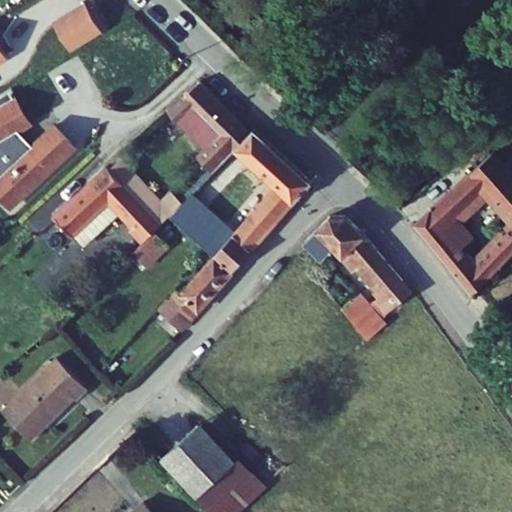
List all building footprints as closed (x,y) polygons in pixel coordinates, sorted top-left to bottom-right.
[(65,49),(97,29),(80,2),(48,22),(65,49)] [(193,79),(159,107),(169,118),(182,107),(184,109),(187,107),(207,129),(185,150),(199,166),(225,144),(242,130),(193,79)] [(6,90),(4,87),(0,89),(0,191),(2,194),(63,143),(46,122),(21,142),(11,126),(22,119),(5,91),(6,90)] [(304,181),(245,126),(242,130),(225,144),(265,182),(222,227),(242,246),(304,181)] [(511,236),(511,180),(480,146),(400,214),(461,288),(511,236)] [(101,162),(119,183),(129,174),(111,154),(101,162)] [(145,222),(150,217),(119,183),(101,162),(97,159),(39,207),(65,237),(64,240),(69,240),(70,237),(105,206),(118,221),(116,224),(128,238),(145,222)] [(150,217),(162,206),(171,198),(159,185),(149,195),(129,174),(119,183),(150,217)] [(162,206),(202,249),(222,227),(184,186),(171,198),(162,206)] [(297,239),(302,244),(315,256),(328,244),(333,249),(331,250),(347,267),(355,260),(375,281),(369,287),(373,292),(369,296),(380,310),(406,288),(359,233),(338,211),(325,210),(297,239)] [(128,238),(123,242),(135,256),(157,236),(145,222),(128,238)] [(152,294),(173,316),(186,302),(189,303),(242,246),(222,227),(202,249),(170,284),(165,279),(152,294)] [(302,244),(290,255),(309,275),(322,263),(315,256),(302,244)] [(357,289),(338,305),(363,335),(382,319),(357,289)] [(55,351),(0,400),(0,402),(26,431),(70,391),(73,394),(83,384),(55,351)] [(189,415),(151,449),(162,462),(199,426),(189,415)] [(206,509),(209,511),(216,511),(249,481),(199,426),(162,462),(206,509)] [(147,511),(131,493),(108,511),(147,511)]
